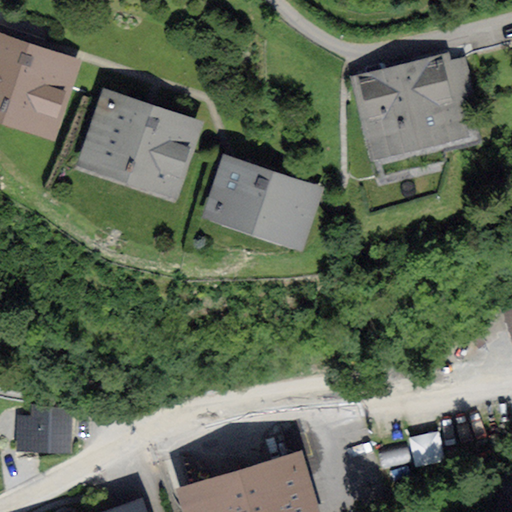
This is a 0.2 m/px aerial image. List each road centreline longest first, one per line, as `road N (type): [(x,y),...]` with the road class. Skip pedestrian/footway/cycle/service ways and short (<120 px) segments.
road 1 (unclassified): [(511,374),(247,402),(155,430),(0,508)]
road 2 (residential): [(279,0),(305,27),(352,52),(414,47),(511,18)]
